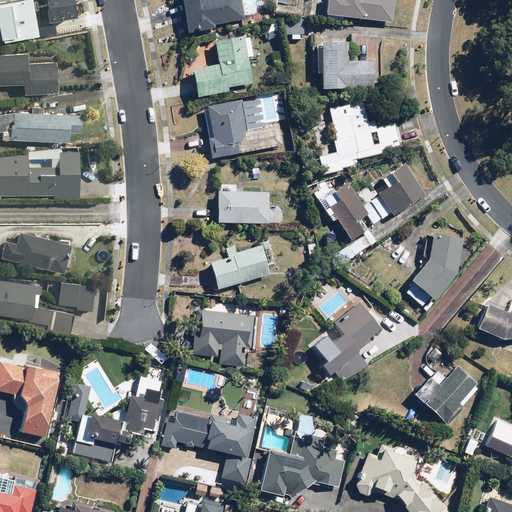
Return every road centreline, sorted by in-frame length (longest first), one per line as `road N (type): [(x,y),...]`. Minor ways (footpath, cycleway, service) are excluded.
road 1 (residential): [(116,0),(144,185),(139,319)]
road 2 (residential): [(511,222),(464,166),(448,126),(438,72),(444,0)]
road 3 (unknown): [(144,214),(0,211)]
